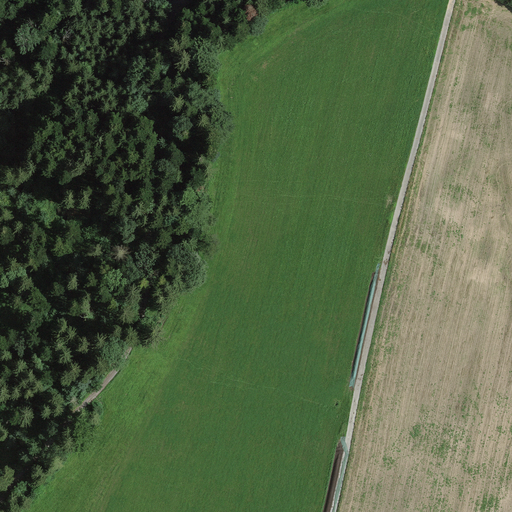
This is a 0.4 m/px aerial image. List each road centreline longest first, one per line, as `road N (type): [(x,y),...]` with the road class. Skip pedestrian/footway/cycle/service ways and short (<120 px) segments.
road 1 (track): [(173,0),(144,87),(153,148),(144,304),(134,336),(106,380),(0,495)]
road 2 (track): [(454,0),(330,511)]
